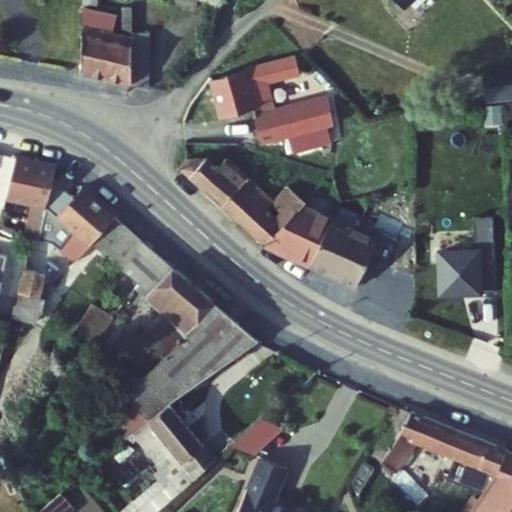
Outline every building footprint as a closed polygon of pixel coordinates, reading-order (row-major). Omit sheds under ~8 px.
[(129,14),(78,13),(78,68),(128,77),(129,28),(129,14)] [(146,28),(129,28),(128,77),(147,80),(146,28)] [(208,70),(217,110),(252,102),(255,99),(269,96),(264,73),(295,65),(290,48),(208,70)] [(511,62),(489,63),(490,88),(511,87),(511,62)] [(255,99),(252,102),(257,127),(332,109),(325,83),(269,96),(255,99)] [(54,159),(16,151),(6,194),(4,192),(3,200),(9,202),(10,194),(33,199),(25,230),(38,233),(50,183),(56,161),(54,159)] [(223,153),(181,153),(175,162),(262,240),(300,199),(305,194),(289,179),(272,198),(267,203),(252,191),(257,185),(223,153)] [(295,173),(289,179),(305,194),(312,187),(295,173)] [(68,196),(50,183),(38,233),(51,236),(54,225),(75,241),(82,234),(116,264),(139,234),(80,182),(68,196)] [(257,185),(252,191),(267,203),(272,198),(257,185)] [(407,188),(386,189),(387,203),(407,201),(407,188)] [(376,230),(300,199),(262,240),(350,281),(376,230)] [(214,299),(139,234),(116,264),(180,322),(165,337),(155,329),(140,344),(154,358),(214,299)] [(474,239),(437,241),(439,281),(475,279),(475,281),(493,280),(491,244),(475,245),(474,239)] [(27,245),(25,255),(46,260),(49,251),(27,245)] [(46,260),(25,255),(16,294),(23,295),(21,306),(35,309),(46,260)] [(254,337),(217,301),(154,358),(119,389),(146,418),(171,398),(254,337)] [(78,329),(103,337),(111,311),(86,304),(78,329)] [(0,436),(1,438),(45,369),(28,358),(0,401),(0,436)] [(216,451),(171,398),(146,418),(133,429),(162,459),(167,455),(175,448),(195,470),(216,451)] [(413,404),(398,398),(366,449),(379,457),(413,404)] [(471,429),(413,404),(379,457),(396,467),(418,438),(459,455),(471,429)] [(263,413),(235,440),(251,457),(279,430),(263,413)] [(508,444),(471,429),(459,455),(454,464),(489,480),(498,470),(508,444)] [(511,511),(511,445),(508,444),(498,470),(489,480),(474,500),(464,511),(511,511)] [(175,448),(167,455),(180,468),(187,477),(195,470),(175,448)] [(308,511),(310,510),(288,500),(286,504),(272,498),(287,465),(261,453),(233,511),(308,511)] [(180,468),(144,499),(152,507),(187,477),(180,468)] [(70,511),(75,509),(61,492),(35,511),(70,511)] [(144,499),(128,511),(146,511),(152,507),(144,499)]
